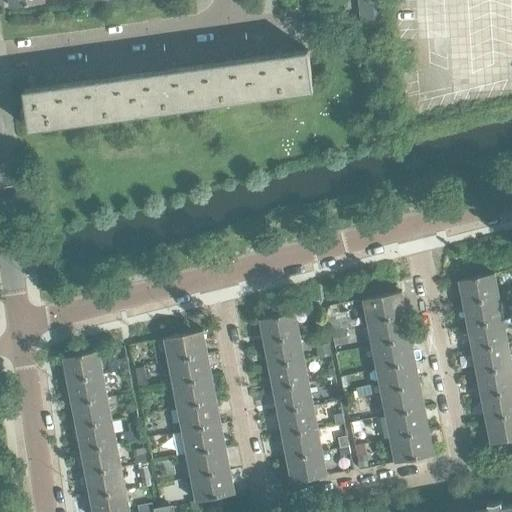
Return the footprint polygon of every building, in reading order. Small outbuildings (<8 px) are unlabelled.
[(388,17),(387,5),(359,8),(360,20),(388,17)] [(382,33),(381,26),(374,27),(375,34),(382,33)] [(314,89),(308,49),(24,89),(30,128),(314,89)] [(464,302),(500,295),(495,272),(460,279),(464,302)] [(368,321),(407,313),(402,290),(363,297),(368,321)] [(500,295),(464,302),(469,326),(504,319),(500,295)] [(265,341),(300,334),(296,311),(260,317),(265,341)] [(341,313),(328,315),(331,330),(332,330),(336,329),(344,327),(341,313)] [(407,313),(368,321),(373,344),(411,337),(407,313)] [(325,317),(315,319),(317,330),(327,329),(325,317)] [(509,342),(504,319),(469,326),(473,349),(509,342)] [(336,329),(332,330),(335,346),(349,343),(346,327),(344,327),(336,329)] [(203,329),(165,336),(169,360),(208,352),(203,329)] [(305,357),(300,334),(265,341),(269,364),(305,357)] [(411,337),(373,344),(377,367),(416,360),(411,337)] [(511,359),(509,342),(473,349),(478,372),(511,365),(511,359)] [(331,352),(330,343),(316,345),(318,354),(331,352)] [(68,380),(104,373),(99,349),(64,356),(68,380)] [(208,352),(169,360),(174,383),(213,375),(208,352)] [(309,381),(305,357),(269,364),(274,388),(309,381)] [(416,360),(377,367),(382,391),(421,383),(416,360)] [(146,373),(144,364),(135,366),(137,375),(146,373)] [(511,389),(511,365),(478,372),(482,396),(511,389)] [(337,375),(335,366),(325,368),(327,377),(337,375)] [(108,396),(104,373),(68,380),(73,403),(108,396)] [(213,375),(174,383),(178,406),(217,399),(213,375)] [(309,381),(274,388),(279,411),(314,404),(309,381)] [(421,383),(382,391),(387,414),(425,407),(421,383)] [(511,414),(511,389),(482,396),(487,419),(511,414)] [(113,420),(108,396),(73,403),(77,426),(113,420)] [(217,399),(178,406),(183,430),(222,422),(217,399)] [(314,404),(279,411),(283,434),(319,427),(314,404)] [(137,415),(135,407),(124,409),(125,417),(137,415)] [(430,430),(425,407),(387,414),(391,437),(430,430)] [(345,422),(343,412),(334,414),(336,424),(345,422)] [(511,414),(487,419),(491,442),(511,438),(511,414)] [(113,420),(77,426),(82,450),(117,443),(113,420)] [(138,420),(127,422),(129,429),(119,431),(121,441),(141,438),(138,420)] [(183,430),(173,432),(177,455),(188,453),(226,446),(222,422),(183,430)] [(319,427),(283,434),(288,458),(323,451),(319,427)] [(430,430),(391,437),(396,461),(435,453),(430,430)] [(349,445),(347,435),(338,436),(340,447),(349,445)] [(366,442),(364,435),(354,437),(356,444),(366,442)] [(117,443),(82,450),(86,473),(122,466),(117,443)] [(146,460),(143,445),(134,447),(137,462),(146,460)] [(349,445),(340,447),(339,447),(341,455),(350,453),(349,445)] [(226,446),(188,453),(192,476),(231,469),(226,446)] [(328,474),(323,451),(288,458),(292,481),(328,474)] [(370,465),(368,455),(359,456),(361,466),(370,465)] [(126,490),(122,466),(86,473),(91,496),(126,490)] [(151,484),(147,467),(139,469),(140,479),(141,479),(143,485),(151,484)] [(231,469),(192,476),(197,500),(235,492),(231,469)] [(130,511),(126,490),(91,496),(93,511),(130,511)] [(461,511),(511,511),(511,502),(503,504),(501,498),(495,501),(489,500),(490,506),(461,511)] [(140,511),(155,509),(155,508),(153,501),(138,504),(140,511)] [(155,508),(155,509),(155,511),(177,511),(176,503),(155,508)]
